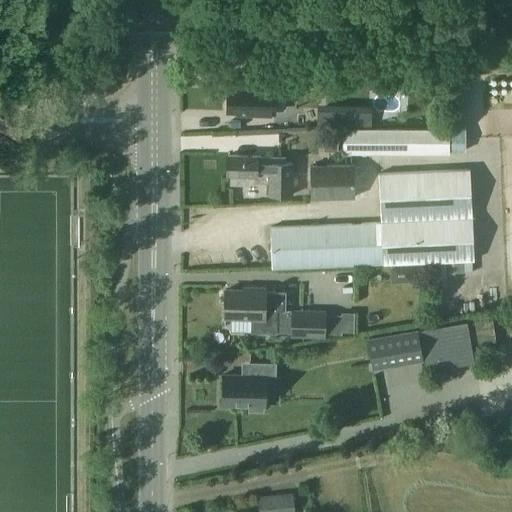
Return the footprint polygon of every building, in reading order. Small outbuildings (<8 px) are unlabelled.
[(258,65),(257,84),(288,86),(289,67),(258,65)] [(447,76),(449,101),(464,100),(463,75),(447,76)] [(268,89),(257,88),(245,88),(246,78),(228,77),(227,111),(256,112),(257,111),(268,112),(268,97),(268,89)] [(346,107),(319,108),(320,126),(347,125),(346,107)] [(343,129),(343,149),(433,149),(433,129),(343,129)] [(228,155),(228,176),(257,176),(257,175),(269,176),(268,195),(292,195),(292,163),(285,163),(285,157),(257,156),(228,155)] [(353,165),(310,166),(311,198),(354,197),(353,165)] [(379,173),(381,223),(270,229),(272,269),(383,263),(383,264),(474,260),(470,169),(379,173)] [(283,291),(265,291),(265,288),(249,288),(249,290),(225,290),(225,317),(240,318),(240,334),(274,335),(274,332),(292,332),(292,335),(324,336),(325,334),(341,334),(341,331),(354,332),(355,312),(342,312),(342,314),(325,314),(325,312),(293,311),(293,312),(283,312),(283,291)] [(425,371),(474,363),(467,321),(418,330),(423,359),(425,371)] [(374,368),(423,359),(418,330),(369,338),(374,368)] [(250,375),(242,375),(223,375),(222,405),(249,406),(249,411),(264,411),(264,406),(265,406),(266,376),(276,376),(277,363),(250,362),(250,375)] [(295,511),(293,492),(258,496),(259,511),(295,511)]
